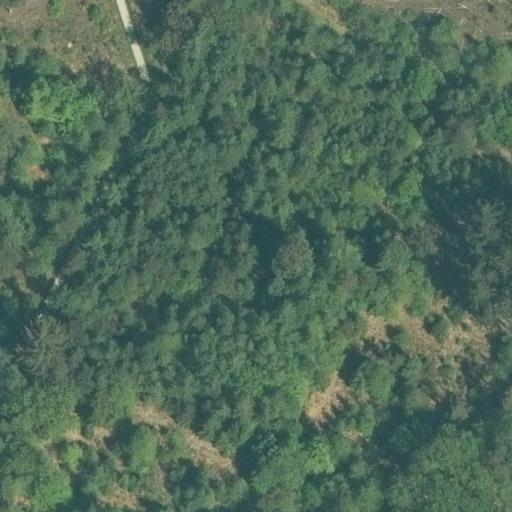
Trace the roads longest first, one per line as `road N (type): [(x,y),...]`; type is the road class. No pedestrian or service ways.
road 1 (track): [(285,0),(511,103)]
road 2 (track): [(250,511),(434,451)]
